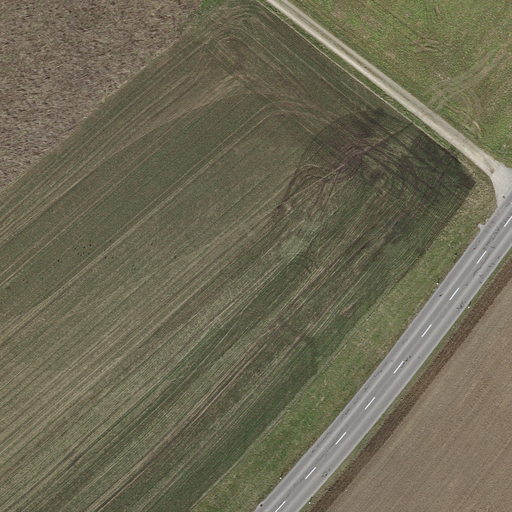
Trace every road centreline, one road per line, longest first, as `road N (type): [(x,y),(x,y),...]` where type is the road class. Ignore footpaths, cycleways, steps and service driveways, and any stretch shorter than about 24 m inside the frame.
road 1 (secondary): [(511,220),(276,511)]
road 2 (track): [(281,0),(511,176)]
